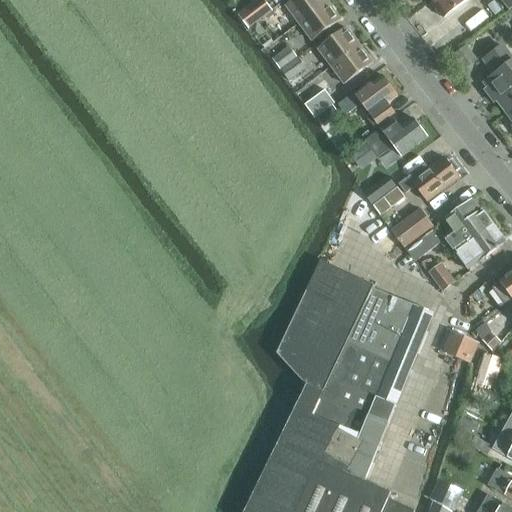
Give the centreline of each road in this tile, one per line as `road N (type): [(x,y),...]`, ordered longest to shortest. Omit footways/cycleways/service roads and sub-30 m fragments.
road 1 (unknown): [(382,483),(446,330),(511,248)]
road 2 (unclassified): [(511,190),(366,0)]
